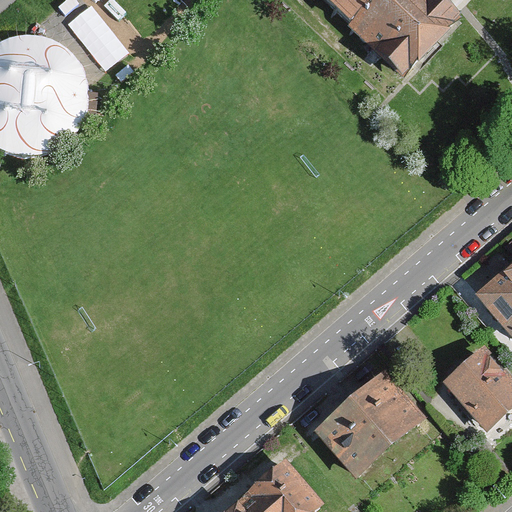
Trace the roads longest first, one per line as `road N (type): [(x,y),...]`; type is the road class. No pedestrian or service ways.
road 1 (residential): [(511,194),(137,511)]
road 2 (unclassified): [(0,382),(53,511)]
